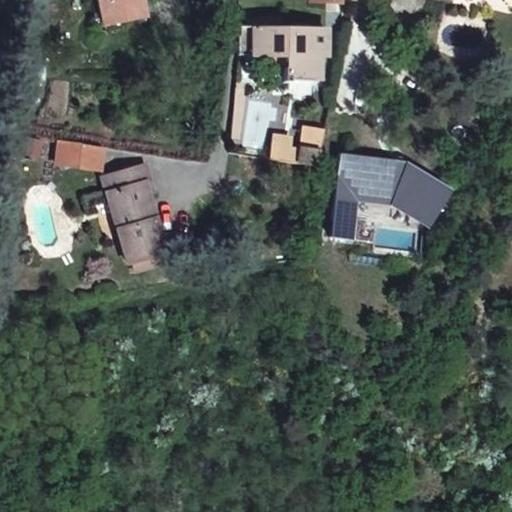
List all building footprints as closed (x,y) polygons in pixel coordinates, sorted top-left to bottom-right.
[(100,0),(106,26),(146,18),(141,0),(100,0)] [(148,0),(141,0),(146,18),(152,17),(148,0)] [(315,42),(325,42),(326,21),(253,17),(254,13),(237,12),(236,17),(237,39),(278,41),(277,69),(313,71),(315,42)] [(243,141),(263,146),(269,108),(249,102),(243,141)] [(285,162),(324,170),(332,134),(311,130),(305,153),(287,151),(285,162)] [(270,160),(285,162),(287,151),(289,141),(273,139),(270,160)] [(443,209),(463,176),(417,149),(350,141),(344,191),(352,192),(363,182),(403,186),(443,209)] [(173,254),(162,221),(153,193),(159,190),(151,166),(105,181),(133,268),(162,258),(173,254)]
